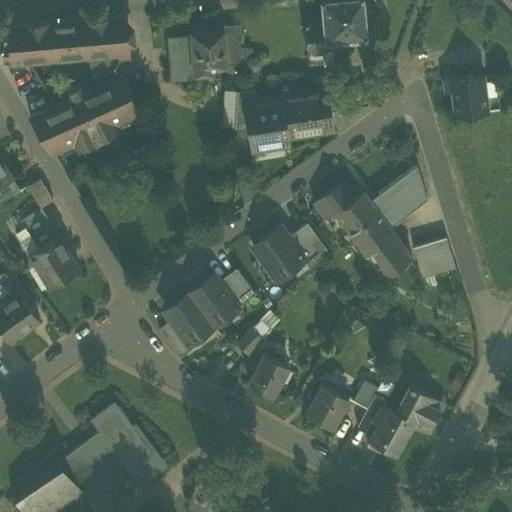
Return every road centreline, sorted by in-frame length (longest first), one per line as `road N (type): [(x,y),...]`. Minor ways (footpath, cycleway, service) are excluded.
road 1 (residential): [(136,305),(406,97),(426,111),(488,312),(511,321)]
road 2 (residential): [(416,507),(192,390),(114,320)]
road 3 (residential): [(136,305),(0,77)]
road 4 (residential): [(416,507),(511,343)]
road 5 (residential): [(0,404),(114,320)]
